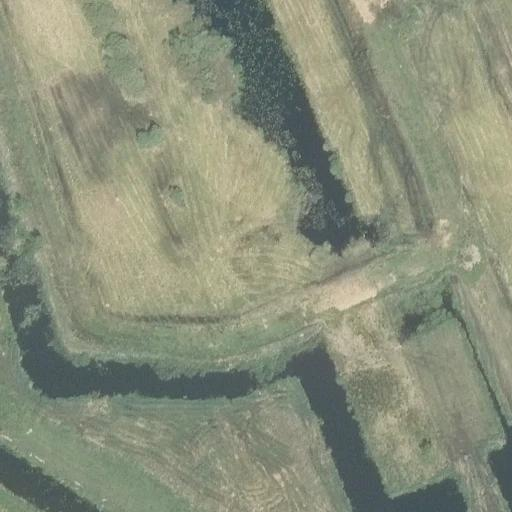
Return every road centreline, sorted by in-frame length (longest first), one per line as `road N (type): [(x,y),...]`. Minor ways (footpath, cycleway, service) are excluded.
road 1 (track): [(412,0),(383,28),(453,230),(440,256),(309,314),(225,340),(162,341),(91,329),(0,78)]
road 2 (track): [(156,511),(0,410)]
